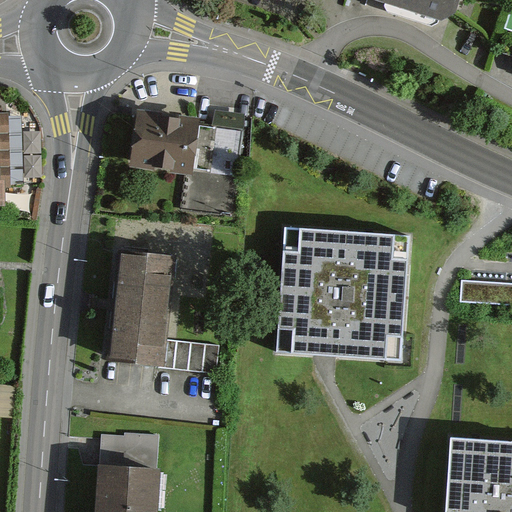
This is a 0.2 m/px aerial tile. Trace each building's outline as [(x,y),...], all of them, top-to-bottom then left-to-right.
[(463,0),(381,0),(390,13),(434,26),(458,17),(463,0)] [(132,170),(182,176),(177,213),(235,220),(247,117),(215,114),(213,131),(196,129),(197,120),(139,113),(132,170)] [(411,232),(282,221),(275,345),(401,356),(411,232)] [(179,263),(119,257),(108,365),(168,372),(179,263)] [(511,511),(511,428),(444,424),(438,511),(511,511)] [(125,437),(103,436),(97,511),(155,511),(160,436),(125,434),(125,437)]
